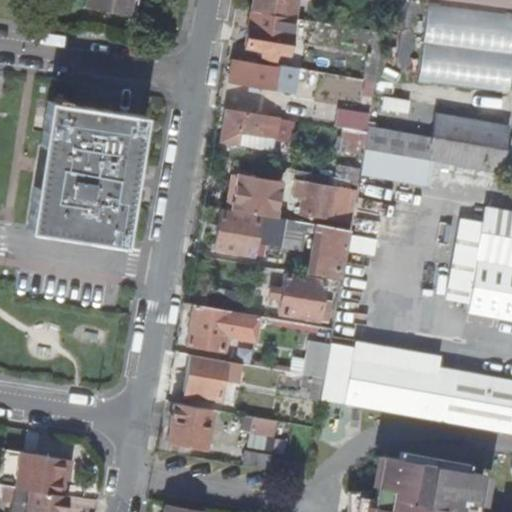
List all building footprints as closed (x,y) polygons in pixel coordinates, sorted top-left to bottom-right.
[(81,0),(80,8),(126,15),(128,0),(81,0)] [(252,0),(250,10),(292,17),(294,0),(252,0)] [(511,45),(511,13),(424,3),(415,81),(506,92),(511,45)] [(292,17),(250,10),(244,46),(262,49),(261,57),(275,59),(276,52),(287,54),(294,18),(292,17)] [(302,70),(278,66),(277,68),(231,60),(227,81),(274,89),(275,80),(294,82),(294,79),(300,79),(302,70)] [(373,82),(365,81),(363,93),(371,94),(373,82)] [(405,114),(407,100),(380,95),(378,110),(405,114)] [(241,97),(240,109),(257,112),(259,100),(241,97)] [(141,118),(45,103),(24,242),(120,257),(141,118)] [(274,115),(264,113),(264,115),(225,109),(220,139),(242,143),(244,132),(259,135),(261,125),(273,127),(274,115)] [(365,131),(367,120),(368,114),(351,111),(348,128),(365,131)] [(362,147),(431,161),(496,172),(504,127),(435,113),(430,138),(373,128),(374,122),(367,120),(365,131),(362,147)] [(348,152),(361,155),(362,147),(365,131),(348,128),(343,127),(342,136),(350,137),(348,152)] [(361,155),(357,174),(426,186),(431,161),(362,147),(361,155)] [(511,154),(506,153),(503,174),(511,175),(511,154)] [(299,213),(329,218),(335,187),(304,182),(299,213)] [(506,266),(511,267),(511,213),(484,208),(481,223),(467,302),(466,308),(498,313),(506,266)] [(220,210),(213,248),(251,255),(257,216),(220,210)] [(265,241),(278,243),(283,219),(269,217),(265,241)] [(283,219),(278,243),(299,247),(301,222),(283,219)] [(342,219),(340,229),(347,230),(349,220),(342,219)] [(448,298),(467,302),(481,223),(461,219),(448,298)] [(324,232),(317,277),(338,280),(343,252),(346,236),(347,230),(340,229),(316,225),(316,231),(324,232)] [(343,252),(370,258),(373,258),(376,241),(346,236),(343,252)] [(330,329),(328,338),(355,343),(370,258),(343,252),(338,280),(331,321),(330,329)] [(466,312),(511,320),(511,267),(506,266),(498,313),(466,308),(466,312)] [(324,281),(285,273),(282,289),(275,289),(273,296),(280,298),(278,313),(317,319),(324,281)] [(207,293),(205,308),(228,312),(231,297),(207,293)] [(205,308),(192,305),(185,344),(221,350),(229,312),(228,312),(205,308)] [(427,420),(435,370),(351,355),(352,349),(327,345),(321,378),(317,401),(427,420)] [(275,383),(276,370),(189,355),(182,394),(217,399),(222,367),(229,368),(228,376),(275,383)] [(511,382),(435,370),(427,420),(511,435),(511,382)] [(210,409),(172,402),(166,440),(204,447),(210,409)] [(272,435),(274,420),(249,416),(247,430),(272,435)] [(0,485),(14,487),(20,452),(5,449),(0,482),(0,485)] [(243,466),(304,476),(306,464),(270,459),(270,455),(245,451),(243,466)] [(20,452),(14,487),(28,489),(61,494),(66,459),(20,452)] [(396,461),(465,473),(466,465),(397,453),(396,461)] [(372,499),(453,511),(473,511),(481,476),(465,473),(396,461),(378,458),(372,499)] [(24,511),(28,489),(14,487),(9,511),(24,511)] [(28,489),(24,511),(64,511),(67,495),(61,494),(28,489)] [(453,511),(372,499),(372,500),(365,500),(360,493),(346,492),(344,511),(453,511)]
